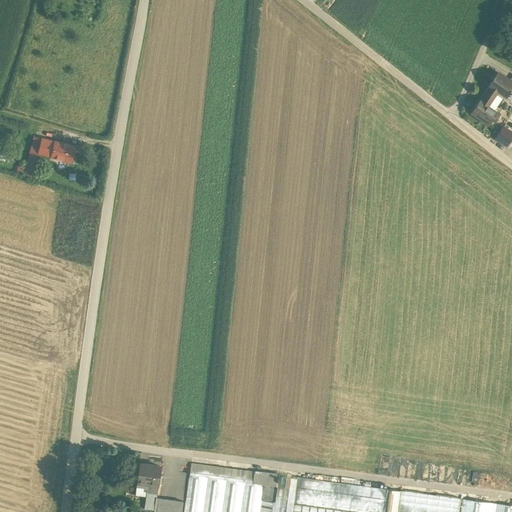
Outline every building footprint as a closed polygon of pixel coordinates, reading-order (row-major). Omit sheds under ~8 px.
[(511,87),(511,82),(498,73),(490,86),(497,91),(506,97),(511,87)] [(490,86),(471,113),(488,125),(491,120),(493,121),(498,114),(494,111),(487,106),(495,94),(497,91),(490,86)] [(494,111),(502,99),(495,94),(487,106),(494,111)] [(511,134),(511,133),(502,127),(497,135),(507,142),(511,134)] [(41,139),(34,137),(30,151),(38,153),(41,139)] [(54,142),(41,139),(38,153),(50,156),(54,142)] [(75,147),(54,142),(50,156),(50,157),(71,163),(75,147)] [(34,168),(26,166),(23,177),(31,179),(34,168)] [(277,475),(191,463),(184,511),(273,511),(278,485),(276,485),(276,482),(277,482),(278,479),(278,478),(277,478),(277,475)] [(160,467),(139,464),(137,483),(148,484),(158,486),(160,467)] [(292,511),(297,478),(277,475),(277,478),(278,478),(278,479),(277,482),(276,482),(276,485),(278,485),(273,511),(292,511)] [(387,490),(297,478),(292,511),(397,511),(400,492),(387,490)] [(158,486),(148,484),(144,509),(153,511),(154,511),(156,498),(158,486)] [(458,511),(460,499),(400,491),(397,511),(458,511)] [(181,511),(183,502),(156,498),(154,511),(153,511),(181,511)] [(492,511),(493,504),(462,500),(460,511),(492,511)]
